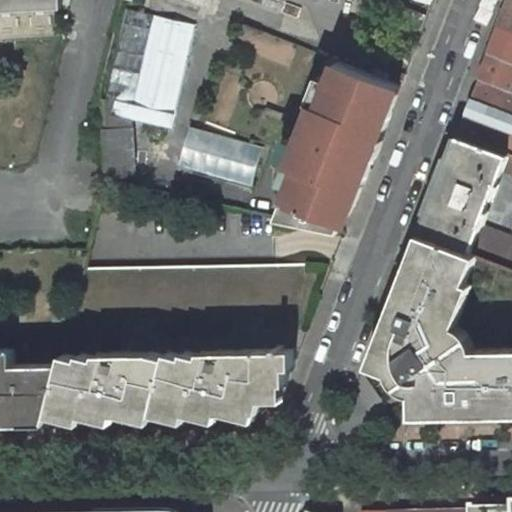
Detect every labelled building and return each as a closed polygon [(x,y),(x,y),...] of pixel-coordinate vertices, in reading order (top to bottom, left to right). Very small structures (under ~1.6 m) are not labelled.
[(0,0),(0,15),(60,13),(59,0),(0,0)] [(511,0),(509,0),(500,26),(490,52),(511,60),(511,0)] [(400,21),(424,31),(429,17),(406,6),(400,21)] [(196,24),(125,7),(105,99),(115,102),(112,117),(171,129),(196,24)] [(395,35),(418,45),(424,31),(400,21),(395,35)] [(287,64),(294,42),(244,25),(236,47),(287,64)] [(511,60),(490,52),(479,79),(511,91),(511,60)] [(399,84),(337,62),(322,99),(355,112),(356,119),(314,106),(296,148),(296,155),(368,174),(392,112),(389,111),(399,84)] [(511,91),(479,79),(458,134),(506,152),(511,154),(511,91)] [(399,84),(389,111),(392,112),(403,85),(399,84)] [(249,181),(257,141),(182,127),(174,167),(249,181)] [(103,131),(106,179),(138,176),(132,128),(103,131)] [(421,232),(468,251),(479,222),(506,152),(458,134),(421,232)] [(368,174),(296,155),(291,165),(299,169),(289,195),(351,208),(353,204),(360,185),(364,186),(368,174)] [(356,205),(364,186),(360,185),(353,204),(356,205)] [(351,208),(289,195),(281,216),(343,230),(351,208)] [(511,234),(479,222),(468,251),(477,255),(511,268),(511,234)] [(421,232),(370,365),(391,373),(401,365),(419,391),(412,395),(413,417),(511,414),(511,348),(463,350),(453,334),(473,283),(467,281),(477,255),(468,251),(421,232)] [(204,409),(227,411),(228,407),(242,411),(243,407),(261,411),(264,399),(276,400),(276,384),(288,383),(287,367),(294,367),(294,350),(289,350),(310,264),(254,265),(234,350),(202,351),(201,355),(185,351),(184,355),(169,352),(167,355),(151,352),(98,353),(97,357),(81,353),(80,357),(64,353),(62,364),(15,364),(15,360),(12,358),(0,357),(0,423),(25,423),(32,416),(49,415),(65,419),(66,415),(83,419),(84,415),(98,418),(99,414),(113,418),(114,416),(121,414),(123,410),(137,413),(138,409),(154,413),(155,409),(172,412),(173,409),(188,412),(188,409),(203,413),(204,409)] [(404,392),(411,395),(412,395),(419,391),(401,365),(391,373),(391,374),(394,381),(398,387),(404,392)]
